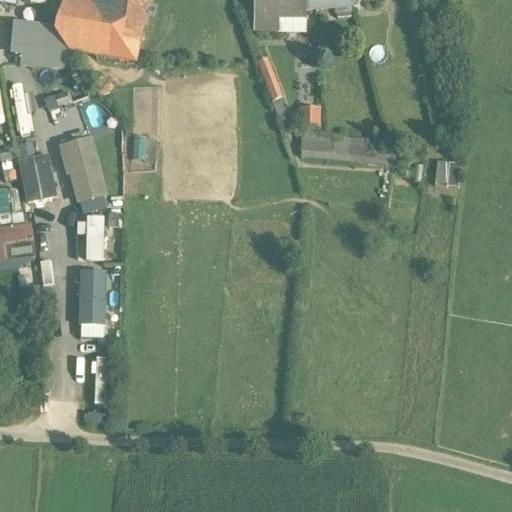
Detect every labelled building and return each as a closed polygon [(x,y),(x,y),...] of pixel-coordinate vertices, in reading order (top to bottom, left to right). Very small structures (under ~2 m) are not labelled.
[(97,0),(96,7),(143,15),(145,0),(97,0)] [(277,0),(255,0),(254,33),(278,33),(279,19),(277,0)] [(277,0),(279,19),(307,19),(307,13),(307,0),(277,0)] [(307,0),(307,13),(352,8),(350,0),(307,0)] [(96,7),(64,2),(57,32),(56,35),(69,52),(70,52),(134,63),(143,15),(96,7)] [(57,32),(25,29),(25,32),(15,31),(13,55),(22,56),(21,66),(51,70),(51,69),(75,64),(70,52),(69,52),(56,35),(57,32)] [(318,114),(300,114),(300,163),(387,174),(389,148),(318,139),(318,114)] [(137,125),(125,126),(126,140),(138,139),(137,125)] [(90,145),(62,152),(69,177),(73,176),(80,205),(104,198),(90,145)] [(47,159),(20,165),(28,203),(54,198),(47,159)] [(449,167),(437,166),(435,189),(447,190),(449,167)] [(461,168),(449,167),(447,190),(459,192),(461,168)] [(0,223),(20,221),(17,190),(0,192),(0,223)] [(89,263),(103,263),(103,220),(89,220),(89,263)] [(30,224),(0,229),(0,252),(34,247),(30,224)] [(117,257),(118,238),(106,238),(106,257),(117,257)] [(81,327),(104,327),(104,274),(82,274),(81,327)]
